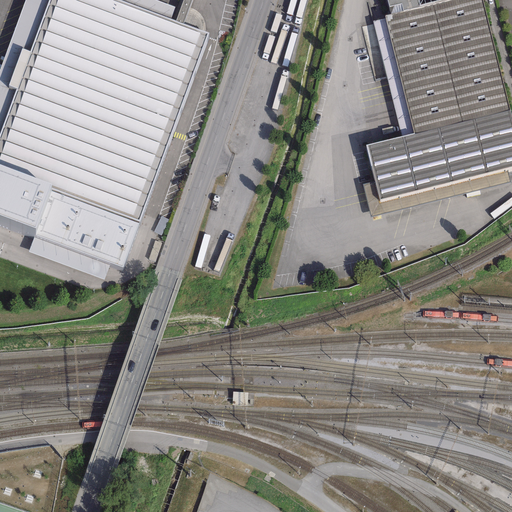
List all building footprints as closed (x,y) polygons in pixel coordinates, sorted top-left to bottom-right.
[(0,127),(48,0),(25,0),(0,67),(0,127)] [(116,0),(48,0),(0,127),(0,213),(123,262),(206,33),(170,20),(116,0)] [(156,0),(116,0),(170,20),(175,7),(156,0)] [(511,129),(480,0),(387,0),(391,15),(385,16),(386,18),(415,135),(401,138),(366,146),(379,203),(511,170),(511,129)] [(373,21),(401,138),(415,135),(386,18),(373,21)] [(233,394),(232,407),(247,407),(248,394),(233,394)]
